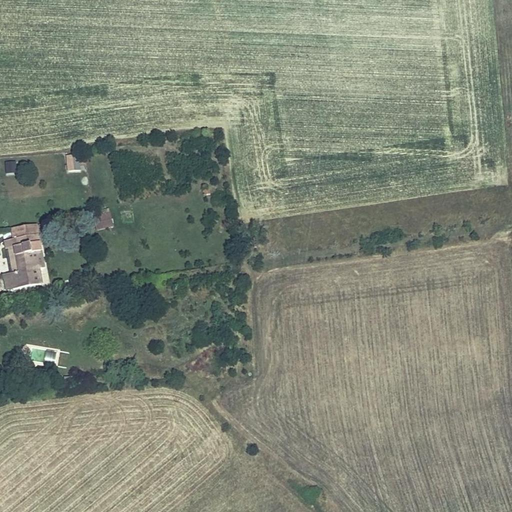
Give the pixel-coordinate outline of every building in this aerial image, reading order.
[(78,157),(64,158),(65,173),(80,171),(78,157)] [(18,173),(18,162),(7,162),(6,173),(18,173)] [(36,227),(11,230),(13,243),(17,275),(10,276),(9,276),(10,291),(39,288),(37,273),(42,273),(38,246),(32,239),(37,239),(36,227)] [(17,275),(13,243),(3,244),(3,252),(7,252),(10,276),(17,275)] [(4,292),(10,291),(9,276),(2,277),(4,292)]
